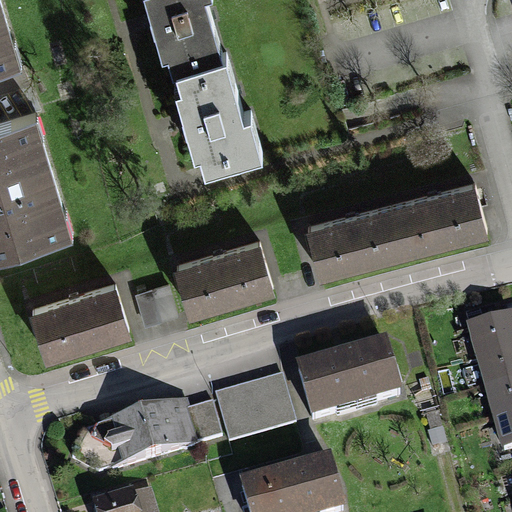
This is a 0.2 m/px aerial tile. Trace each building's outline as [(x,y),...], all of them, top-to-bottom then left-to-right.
[(0,0),(0,66),(21,60),(2,0),(0,0)] [(151,0),(166,57),(173,56),(222,43),(211,0),(151,0)] [(222,43),(173,56),(200,166),(264,150),(252,102),(245,103),(230,41),(222,43)] [(39,105),(0,116),(0,253),(73,232),(39,105)] [(456,246),(485,239),(471,182),(308,221),(322,278),(372,266),(456,246)] [(275,291),(261,238),(176,259),(189,312),(275,291)] [(132,337),(117,280),(25,304),(41,361),(132,337)] [(166,284),(135,294),(145,327),(176,318),(166,284)] [(511,452),(511,451),(511,340),(506,319),(467,330),(502,454),(511,452)] [(385,347),(301,370),(314,419),(399,395),(385,347)] [(280,378),(213,398),(226,442),(293,422),(280,378)] [(218,440),(207,404),(187,410),(184,400),(95,427),(73,460),(109,473),(218,440)] [(328,461),(244,485),(251,511),(334,511),(342,510),(328,461)] [(109,502),(90,508),(91,511),(156,511),(150,489),(134,494),(132,487),(106,495),(109,502)]
